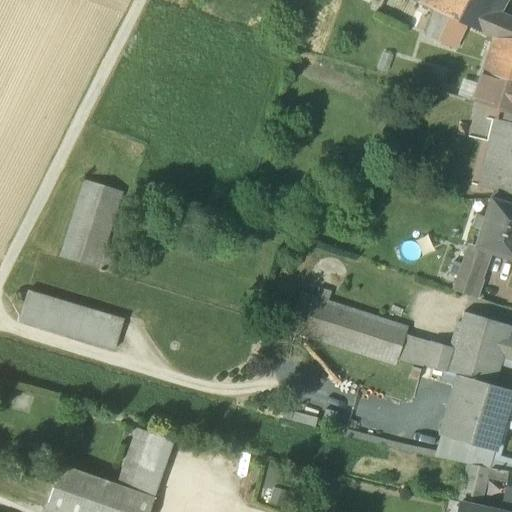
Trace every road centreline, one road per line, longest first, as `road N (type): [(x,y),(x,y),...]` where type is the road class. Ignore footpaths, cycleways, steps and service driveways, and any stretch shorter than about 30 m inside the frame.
road 1 (track): [(0,324),(198,387),(291,385),(350,408)]
road 2 (track): [(0,284),(137,0)]
